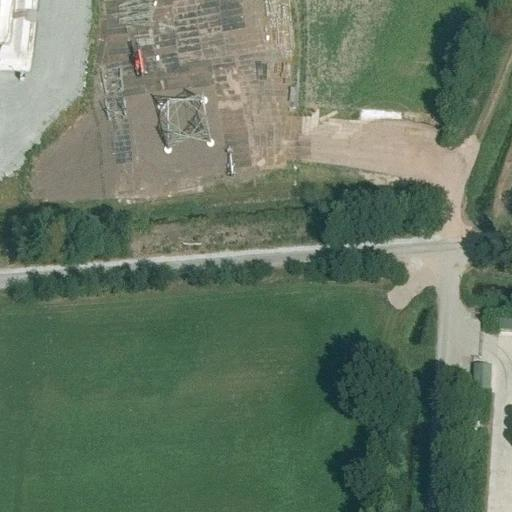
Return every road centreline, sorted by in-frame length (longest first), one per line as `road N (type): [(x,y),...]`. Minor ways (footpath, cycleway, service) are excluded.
road 1 (residential): [(0,282),(445,249)]
road 2 (unclassified): [(433,511),(445,249)]
road 3 (track): [(511,40),(452,199),(445,249)]
